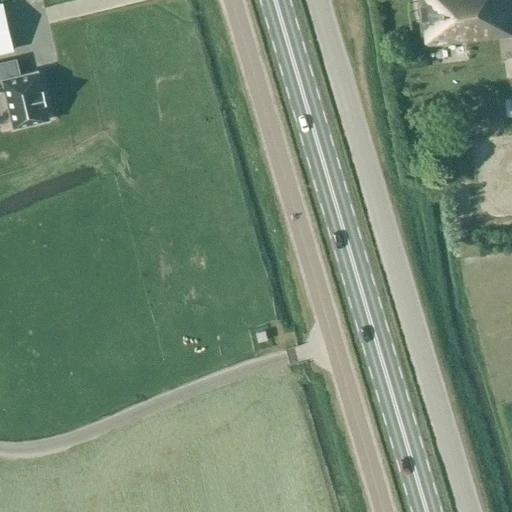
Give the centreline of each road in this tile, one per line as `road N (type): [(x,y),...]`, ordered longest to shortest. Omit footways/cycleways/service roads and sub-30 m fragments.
road 1 (unclassified): [(468,511),(316,0)]
road 2 (unclassified): [(232,0),(383,511)]
road 3 (primary): [(426,511),(275,0)]
